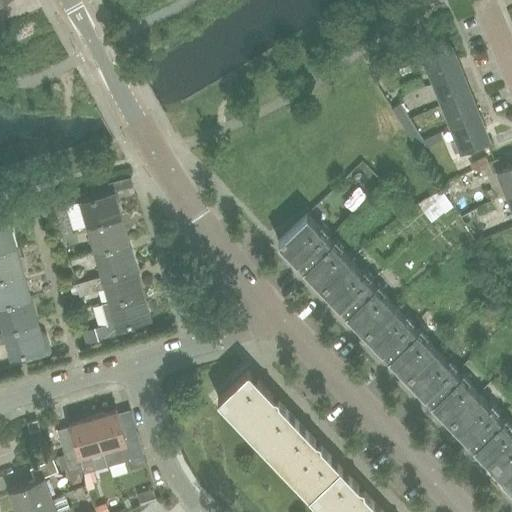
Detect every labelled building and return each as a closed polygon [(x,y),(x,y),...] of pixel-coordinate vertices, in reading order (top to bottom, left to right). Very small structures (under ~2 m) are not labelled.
[(461,70),(452,47),(424,58),(434,81),(461,70)] [(470,93),(461,70),(434,81),(442,104),(470,93)] [(372,75),(236,149),(268,208),(355,160),(346,143),(395,117),(372,75)] [(478,116),(470,93),(442,104),(451,126),(478,116)] [(393,107),(406,128),(413,123),(400,103),(393,107)] [(488,139),(478,116),(451,126),(457,140),(451,143),(455,152),(488,139)] [(419,148),(426,144),(424,141),(413,123),(406,128),(419,148)] [(511,190),(511,164),(503,168),(499,157),(488,162),(492,172),(498,170),(506,192),(511,190)] [(81,198),(88,225),(122,215),(114,189),(81,198)] [(442,189),(433,195),(445,212),(453,206),(442,189)] [(511,190),(506,192),(511,206),(511,219),(509,221),(508,219),(493,225),(491,221),(483,225),(481,221),(473,225),(480,239),(511,226),(511,190)] [(67,205),(64,192),(51,196),(62,233),(73,229),(66,205),(67,205)] [(0,249),(16,245),(9,221),(11,220),(9,212),(0,214),(0,249)] [(307,214),(278,241),(322,288),(351,261),(307,214)] [(129,240),(122,215),(88,225),(96,250),(129,240)] [(136,265),(129,240),(96,250),(103,275),(136,265)] [(27,268),(24,258),(21,247),(18,246),(16,246),(16,245),(0,249),(0,276),(23,270),(26,269),(27,268)] [(394,307),(351,261),(322,288),(366,334),(394,307)] [(143,290),(136,265),(103,275),(103,276),(76,283),(80,295),(106,287),(110,299),(143,290)] [(0,304),(30,295),(23,270),(0,276),(0,304)] [(490,270),(478,277),(485,291),(498,284),(490,270)] [(132,321),(150,315),(143,290),(110,299),(102,302),(108,322),(95,326),(99,339),(99,340),(135,329),(135,328),(132,321)] [(37,320),(30,295),(0,304),(0,315),(4,330),(37,320)] [(438,353),(394,307),(366,334),(410,380),(438,353)] [(41,329),(40,330),(37,320),(4,330),(4,331),(0,332),(0,342),(7,340),(11,355),(24,352),(26,360),(27,360),(48,353),(51,348),(46,332),(41,329)] [(482,399),(438,353),(410,380),(453,426),(482,399)] [(263,446),(294,417),(249,368),(217,398),(263,446)] [(199,392),(207,404),(218,395),(210,384),(199,392)] [(497,473),(511,458),(511,430),(482,399),(453,426),(497,473)] [(127,460),(143,456),(137,432),(124,436),(117,409),(93,416),(102,449),(107,466),(127,460)] [(107,466),(102,449),(93,416),(69,422),(76,446),(64,450),(70,472),(82,468),(83,472),(107,466)] [(309,495),(340,465),(294,417),(263,446),(309,495)] [(40,430),(37,420),(28,423),(30,432),(40,430)] [(143,456),(127,460),(130,469),(146,464),(143,456)] [(511,458),(497,473),(511,488),(511,458)] [(18,511),(53,499),(44,477),(58,471),(53,459),(30,468),(34,480),(9,490),(17,511),(18,511)] [(384,511),(340,465),(309,495),(325,511),(384,511)] [(152,489),(136,493),(139,502),(155,497),(152,489)] [(95,511),(95,510),(90,511),(74,511),(72,506),(58,511),(53,499),(18,511),(95,511)]
